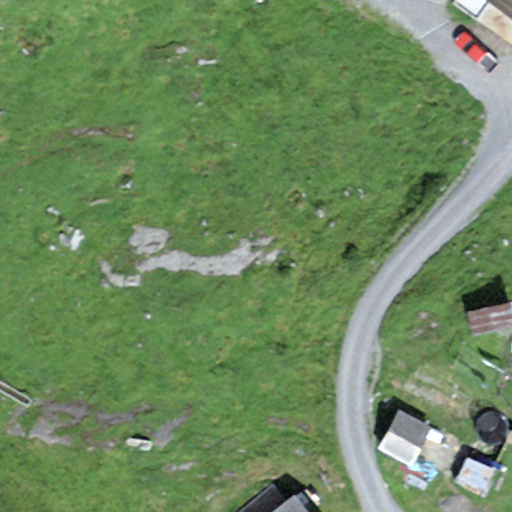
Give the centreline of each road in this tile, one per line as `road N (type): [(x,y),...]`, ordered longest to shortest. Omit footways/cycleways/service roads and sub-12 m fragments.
road 1 (track): [(511,154),(401,271),(355,360),(355,437),(382,511)]
road 2 (track): [(511,93),(388,0)]
